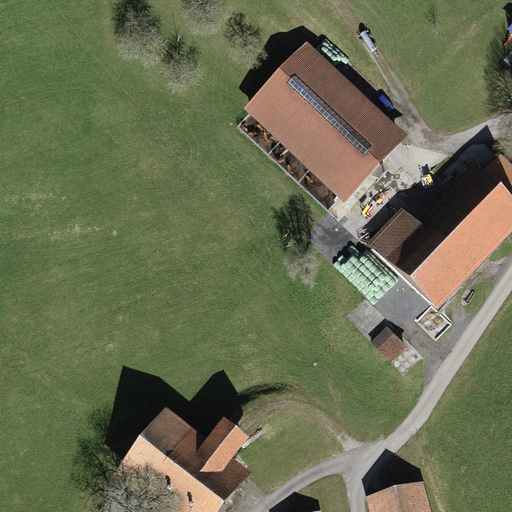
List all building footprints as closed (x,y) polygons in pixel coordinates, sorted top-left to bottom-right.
[(400,143),(305,54),(251,112),(346,200),(400,143)] [(405,215),(372,249),(429,303),(511,215),(511,207),(481,178),(426,236),(405,215)] [(373,344),(390,363),(405,349),(388,331),(373,344)] [(185,446),(152,487),(184,511),(223,511),(220,509),(237,487),(219,472),(243,441),(227,429),(203,460),(185,446)] [(394,493),(367,500),(370,511),(429,511),(422,485),(394,493)]
